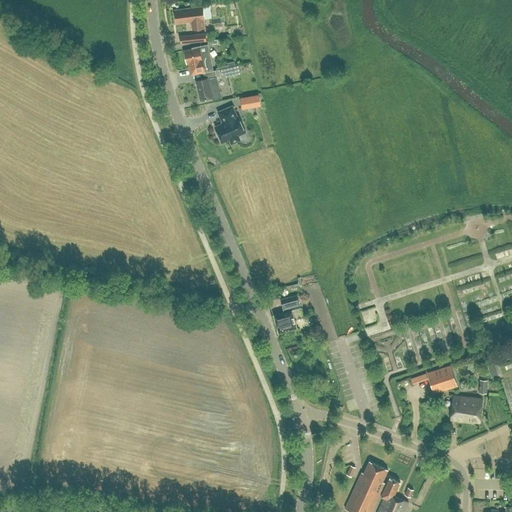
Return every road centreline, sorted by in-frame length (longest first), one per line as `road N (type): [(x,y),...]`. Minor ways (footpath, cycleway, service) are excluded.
road 1 (tertiary): [(301,413),(174,113),(151,0)]
road 2 (track): [(232,307),(0,255)]
road 3 (residential): [(458,466),(355,424),(301,413)]
